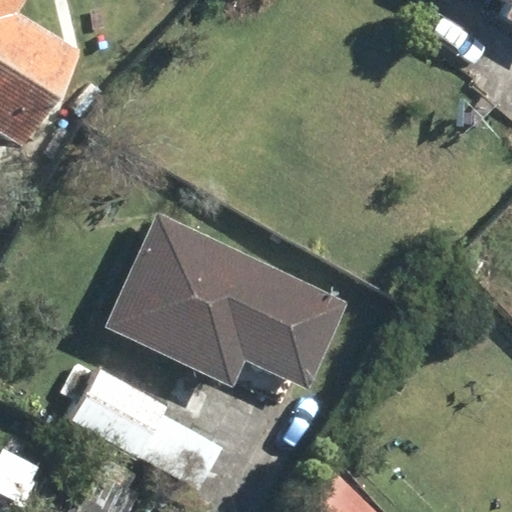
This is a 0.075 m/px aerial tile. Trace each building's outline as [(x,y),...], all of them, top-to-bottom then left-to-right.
[(0,0),(0,150),(3,152),(62,58),(0,19),(0,13),(9,0),(0,0)] [(74,0),(74,1),(72,6),(72,12),(72,17),(73,22),(75,27),(78,32),(81,36),(85,39),(90,42),(95,44),(100,44),(106,44),(111,43),(116,41),(121,39),(125,35),(128,31),(131,26),(132,21),(133,16),(133,10),(132,5),(130,0),(74,0)] [(511,0),(474,0),(490,10),(483,22),(505,36),(511,24),(511,0)] [(157,210),(102,325),(228,384),(241,357),(302,386),(344,297),(157,210)] [(166,407),(100,370),(72,420),(138,457),(166,407)] [(125,511),(139,489),(94,463),(65,511),(125,511)] [(362,511),(328,476),(292,510),(293,511),(362,511)]
